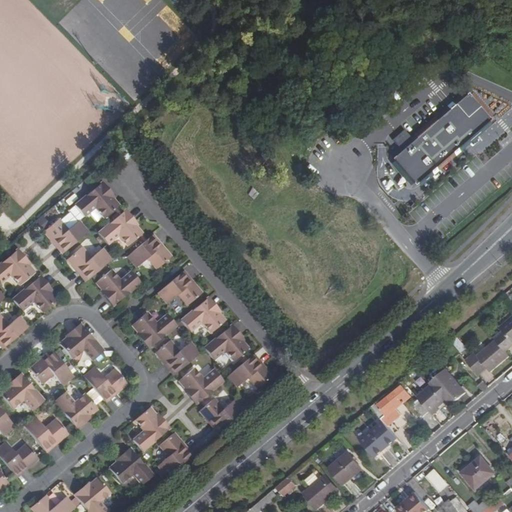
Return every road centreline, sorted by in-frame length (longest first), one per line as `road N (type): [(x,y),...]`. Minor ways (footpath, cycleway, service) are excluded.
road 1 (residential): [(0,365),(74,311),(101,327),(147,389),(7,511)]
road 2 (unclassified): [(126,179),(317,399)]
road 3 (secondary): [(511,228),(317,399)]
road 4 (residential): [(511,379),(355,511)]
road 5 (secondary): [(317,399),(183,511)]
